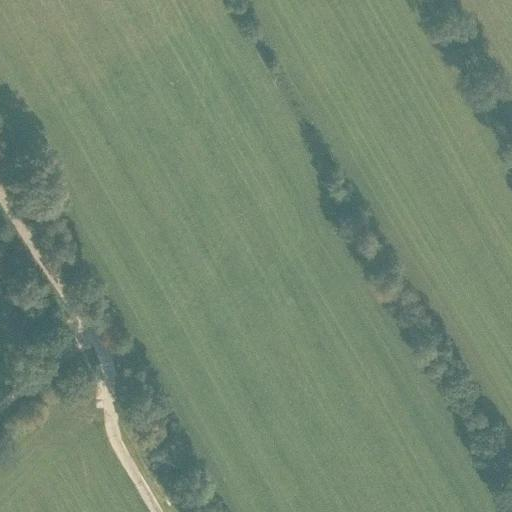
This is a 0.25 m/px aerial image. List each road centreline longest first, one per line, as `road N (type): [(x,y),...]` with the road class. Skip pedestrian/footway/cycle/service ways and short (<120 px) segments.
road 1 (track): [(89,333),(106,369),(111,429),(158,511)]
road 2 (track): [(0,184),(89,333)]
